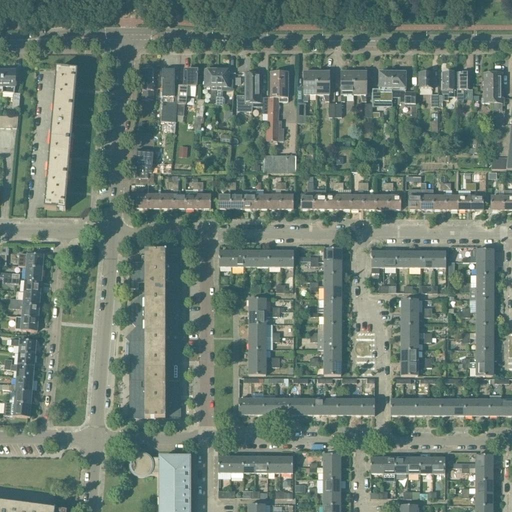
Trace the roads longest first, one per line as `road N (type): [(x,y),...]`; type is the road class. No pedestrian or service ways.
road 1 (tertiary): [(128,40),(511,41)]
road 2 (residential): [(382,440),(381,334),(359,298),(360,235)]
road 3 (residential): [(44,438),(61,234)]
road 4 (residential): [(96,438),(110,234)]
road 5 (residential): [(204,438),(205,234)]
road 6 (residential): [(110,234),(128,40)]
road 7 (residential): [(204,438),(360,440)]
road 8 (residential): [(360,235),(205,234)]
road 9 (residential): [(508,235),(360,235)]
road 10 (residential): [(382,440),(511,440)]
road 11 (tertiary): [(128,40),(0,40)]
